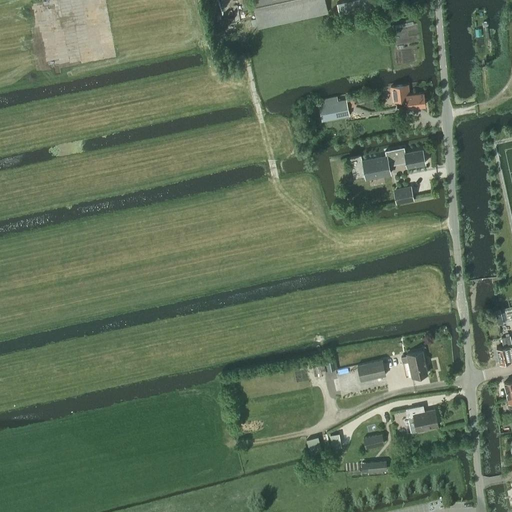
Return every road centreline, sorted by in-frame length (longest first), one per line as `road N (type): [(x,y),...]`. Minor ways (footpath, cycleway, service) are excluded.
road 1 (track): [(275,179),(347,249),(0,304)]
road 2 (tertiary): [(469,379),(437,0)]
road 3 (track): [(275,179),(247,56),(206,43),(197,0)]
road 4 (tertiary): [(481,511),(469,379)]
road 5 (unknown): [(350,415),(385,392),(469,379)]
